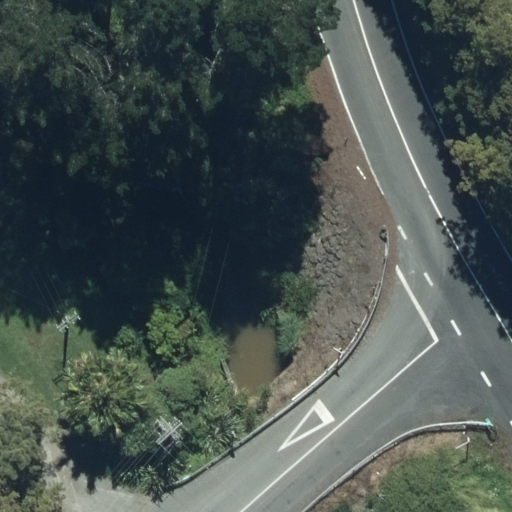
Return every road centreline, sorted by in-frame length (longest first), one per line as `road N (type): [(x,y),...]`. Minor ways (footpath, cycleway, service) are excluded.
road 1 (unclassified): [(357,0),(398,139),(490,309)]
road 2 (unclassified): [(490,309),(437,344),(248,511)]
